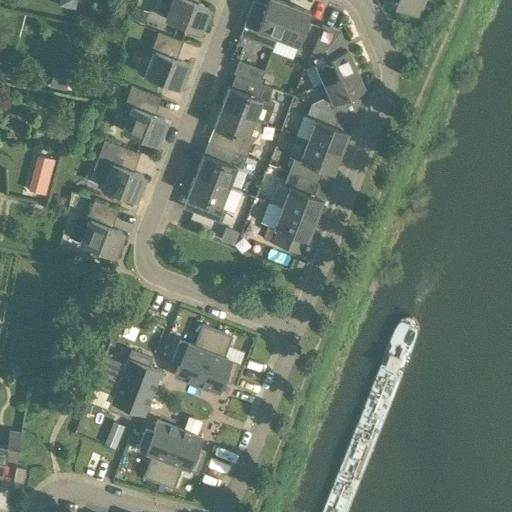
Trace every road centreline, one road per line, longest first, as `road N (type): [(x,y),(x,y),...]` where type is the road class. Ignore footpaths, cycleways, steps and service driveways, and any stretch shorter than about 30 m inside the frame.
road 1 (residential): [(295,331),(149,275),(141,261),(229,0)]
road 2 (residential): [(35,511),(49,476),(217,511),(234,489),(295,331)]
road 3 (residential): [(295,331),(388,80),(354,0)]
